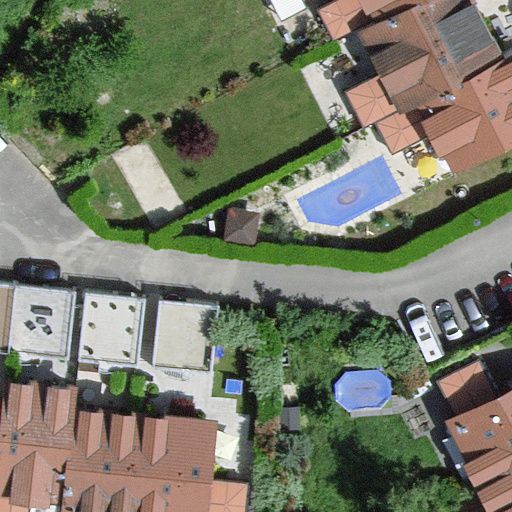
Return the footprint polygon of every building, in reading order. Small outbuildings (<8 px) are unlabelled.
[(368,19),(386,10),(380,0),(330,0),(320,6),(336,37),(368,19)] [(405,0),(386,10),(368,19),(392,64),(410,99),(428,90),(497,53),(468,0),(405,0)] [(380,0),(386,10),(405,0),(380,0)] [(445,121),(460,151),(511,123),(511,45),(497,53),(428,90),(445,121)] [(410,99),(392,64),(348,86),(367,121),(379,116),(410,99)] [(445,121),(428,90),(410,99),(379,116),(395,147),(445,121)] [(0,348),(12,350),(19,280),(0,278),(0,348)] [(12,350),(72,356),(78,286),(19,280),(12,350)] [(82,357),(141,362),(148,292),(102,288),(88,287),(82,357)] [(155,363),(215,369),(222,299),(162,293),(155,363)] [(441,370),(461,410),(501,391),(481,351),(441,370)] [(9,401),(2,479),(37,482),(72,486),(79,408),(81,388),(11,381),(9,401)] [(461,410),(510,511),(511,511),(511,385),(501,391),(461,410)] [(0,498),(0,499),(2,479),(9,401),(0,400),(0,498)] [(72,486),(70,506),(137,511),(205,511),(209,474),(215,421),(79,408),(72,486)] [(209,474),(205,511),(251,511),(255,478),(209,474)] [(34,511),(37,482),(2,479),(0,499),(0,502),(0,511),(34,511)]
